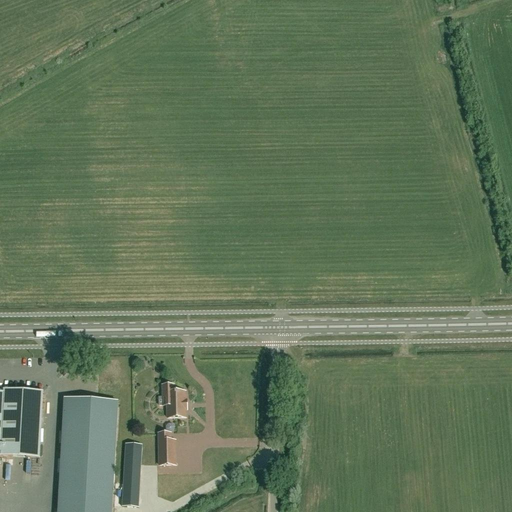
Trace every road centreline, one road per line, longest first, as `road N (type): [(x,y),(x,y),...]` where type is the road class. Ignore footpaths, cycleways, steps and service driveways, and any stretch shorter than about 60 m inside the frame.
road 1 (primary): [(0,331),(279,330)]
road 2 (primary): [(279,330),(511,325)]
road 3 (unclassified): [(275,511),(279,330)]
